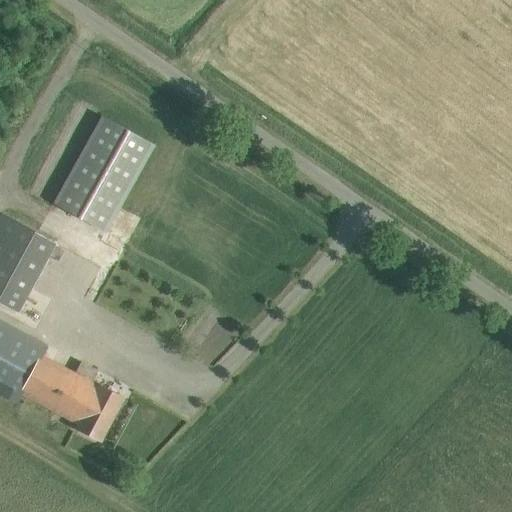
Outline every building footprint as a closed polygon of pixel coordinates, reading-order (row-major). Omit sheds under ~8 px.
[(106,231),(154,144),(102,115),(54,202),(106,231)] [(1,212),(0,214),(0,302),(18,312),(56,242),(1,212)] [(136,325),(183,241),(140,218),(94,302),(136,325)] [(187,313),(164,300),(147,331),(170,344),(187,313)] [(98,370),(81,361),(75,372),(42,354),(46,346),(0,320),(0,392),(16,401),(21,393),(77,423),(75,427),(100,441),(124,397),(99,383),(98,385),(92,381),(98,370)]
